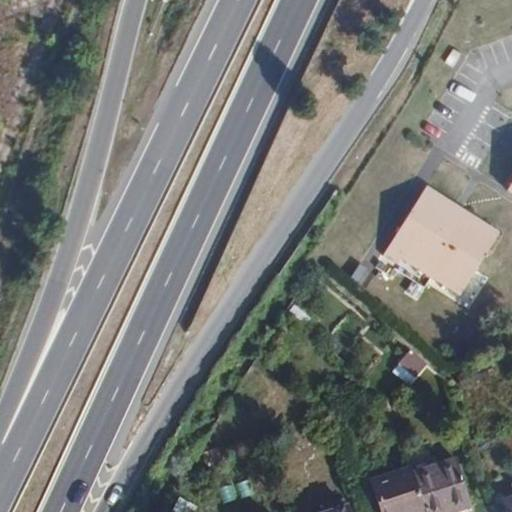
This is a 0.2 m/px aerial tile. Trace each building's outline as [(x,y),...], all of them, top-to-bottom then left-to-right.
[(511,192),(506,189),(501,196),(511,203),(511,192)] [(425,191),(420,199),(458,223),(465,216),(425,191)] [(458,223),(420,199),(378,259),(393,267),(397,262),(427,282),(432,273),(461,293),(497,237),(465,216),(458,223)] [(432,273),(427,282),(456,300),(461,293),(432,273)] [(429,373),(411,356),(402,366),(406,370),(420,382),(429,373)] [(420,382),(406,370),(395,379),(410,392),(420,382)] [(412,475),(424,511),(461,511),(471,509),(455,461),(412,475)] [(424,511),(412,475),(412,472),(372,485),(380,511),(424,511)] [(511,511),(511,482),(510,483),(511,490),(511,497),(502,501),(505,511),(511,511)]
